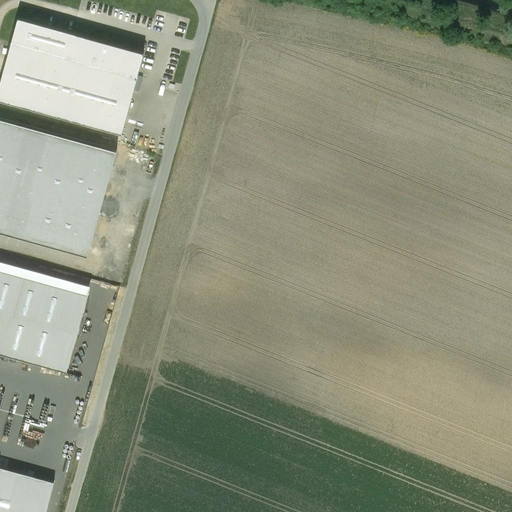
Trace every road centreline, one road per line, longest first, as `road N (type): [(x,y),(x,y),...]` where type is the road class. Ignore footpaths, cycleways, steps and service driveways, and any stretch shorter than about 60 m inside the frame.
road 1 (unclassified): [(208,0),(70,511)]
road 2 (unknown): [(0,255),(79,278),(103,302),(65,393)]
